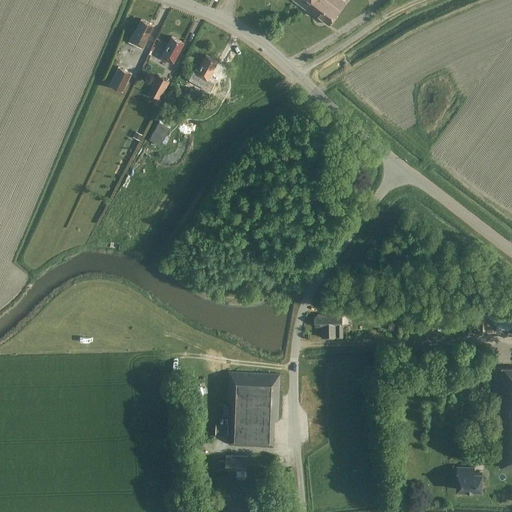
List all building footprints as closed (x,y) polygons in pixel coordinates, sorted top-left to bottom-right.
[(294,0),(309,11),(311,10),(329,24),(340,8),(346,1),(343,0),(294,0)] [(140,51),(153,24),(141,18),(134,33),(133,32),(129,41),(137,44),(135,49),(140,51)] [(172,63),(183,42),(171,36),(160,57),(172,63)] [(207,79),(217,61),(206,54),(196,73),(207,79)] [(123,90),(131,72),(118,66),(109,84),(123,90)] [(159,99),(169,81),(157,74),(147,92),(159,99)] [(188,101),(193,104),(191,107),(195,109),(206,90),(208,91),(213,83),(207,80),(202,88),(197,85),(188,101)] [(159,116),(148,137),(162,145),(173,124),(159,116)] [(321,336),(342,336),(342,324),(341,313),(317,313),(317,316),(315,316),(315,325),(321,325),(321,336)] [(499,467),(511,467),(511,366),(493,366),(493,445),(496,445),(496,453),(500,454),(499,467)] [(280,373),(229,371),(227,403),(232,403),(230,444),(273,446),(274,420),(278,420),(280,373)] [(228,424),(215,423),(215,435),(227,435),(228,424)] [(225,468),(236,469),(236,476),(246,476),(246,472),(247,472),(247,455),(226,454),(225,460),(219,459),(219,468),(225,468)] [(456,489),(481,489),(482,472),(474,472),(474,466),(457,466),(456,489)]
